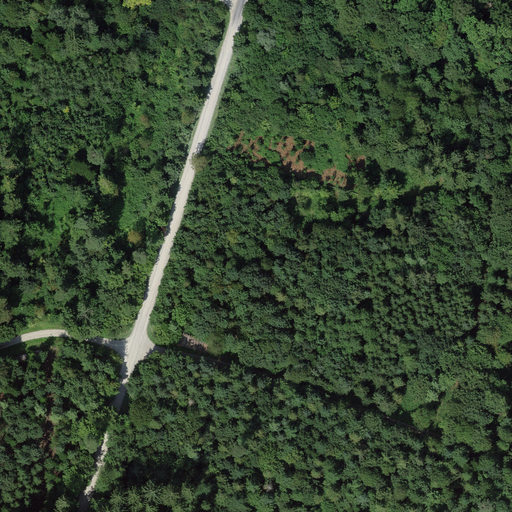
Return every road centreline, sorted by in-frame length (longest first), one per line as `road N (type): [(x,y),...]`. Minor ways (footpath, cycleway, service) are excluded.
road 1 (unclassified): [(244,0),(83,511)]
road 2 (track): [(511,468),(271,379),(184,357),(54,334),(0,348)]
